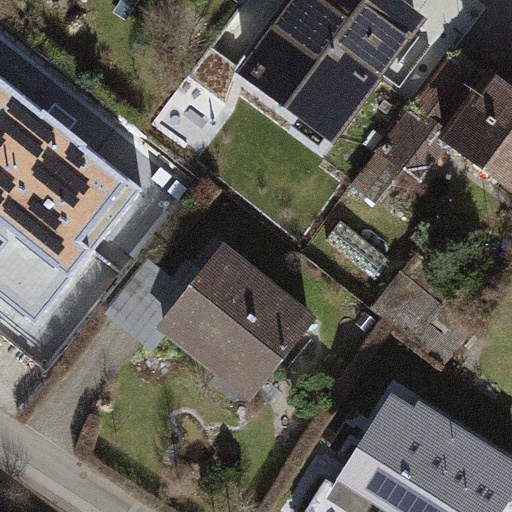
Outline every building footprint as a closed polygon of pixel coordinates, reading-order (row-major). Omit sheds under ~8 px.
[(255,0),(250,7),(275,25),(292,0),(255,0)] [(366,91),(418,20),(394,3),(395,0),(292,0),(275,25),(366,91)] [(463,0),(454,0),(430,33),(457,53),(484,15),(463,0)] [(511,97),(459,59),(386,158),(428,188),(450,158),(511,203),(511,97)] [(0,244),(53,285),(136,179),(8,80),(0,89),(0,244)] [(377,255),(345,231),(328,255),(360,279),(377,255)] [(247,409),(316,326),(227,253),(158,337),(247,409)] [(511,474),(391,400),(327,505),(337,511),(504,511),(511,500),(511,474)]
